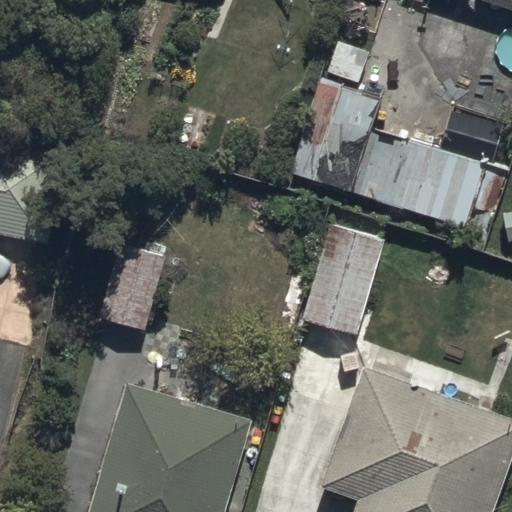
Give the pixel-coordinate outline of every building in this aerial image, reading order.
[(294,166),(354,183),(468,214),(485,152),(371,120),(380,86),(321,70),(294,166)] [(0,219),(53,230),(72,133),(0,118),(0,219)] [(358,327),(385,234),(330,218),(302,310),(358,327)] [(146,322),(168,235),(125,224),(103,311),(146,322)] [(273,360),(210,341),(200,376),(263,395),(273,360)] [(492,511),(511,454),(511,407),(367,358),(326,476),(361,488),(352,511),(492,511)] [(223,511),(251,409),(124,374),(86,511),(223,511)]
